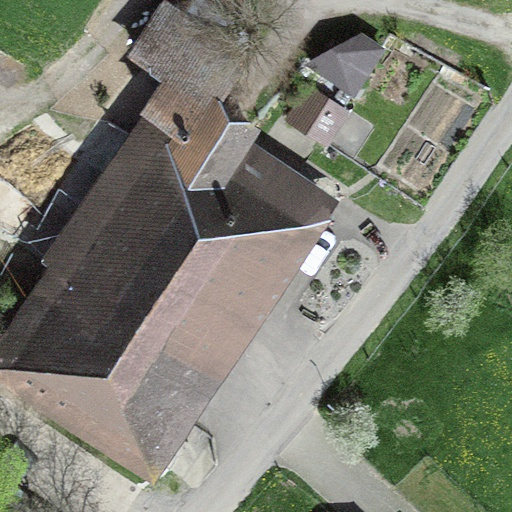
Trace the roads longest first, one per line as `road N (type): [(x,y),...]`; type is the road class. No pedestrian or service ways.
road 1 (track): [(0,121),(137,0),(363,0),(511,32)]
road 2 (unclassified): [(511,111),(288,412),(202,511)]
